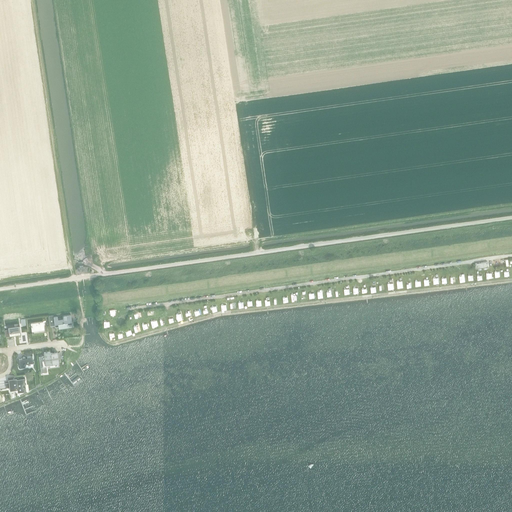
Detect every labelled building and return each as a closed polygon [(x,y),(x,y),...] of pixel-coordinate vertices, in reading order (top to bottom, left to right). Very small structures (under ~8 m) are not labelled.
[(57,316),(54,317),(55,327),(58,326),(58,328),(68,327),(67,322),(71,321),(70,314),(63,315),(63,319),(60,319),(60,318),(57,319),(57,316)] [(43,321),(31,323),(32,334),(45,332),(45,326),(43,326),(43,321)] [(9,329),(4,330),(5,337),(6,337),(14,335),(15,335),(18,335),(18,334),(18,331),(20,331),(19,325),(18,326),(14,326),(8,327),(9,329)] [(44,356),(38,357),(40,372),(46,372),(45,363),(59,362),(57,352),(50,353),(50,352),(43,353),(44,356)] [(22,358),(18,359),(19,367),(28,366),(32,366),(31,360),(32,360),(32,356),(27,356),(27,357),(25,358),(25,357),(24,357),(23,357),(22,358)] [(9,383),(5,383),(6,388),(9,387),(10,391),(15,390),(15,389),(17,389),(18,391),(25,390),(25,388),(24,378),(16,379),(16,378),(9,379),(9,383)]
